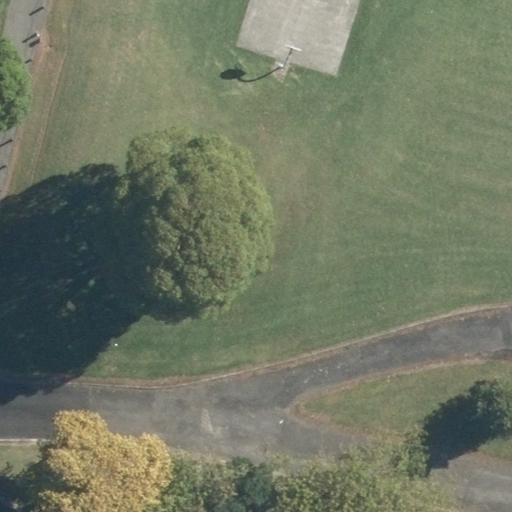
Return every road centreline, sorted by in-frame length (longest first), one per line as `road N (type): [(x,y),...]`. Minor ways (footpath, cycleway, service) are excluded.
road 1 (track): [(0,397),(511,505)]
road 2 (track): [(91,416),(405,346),(511,338)]
